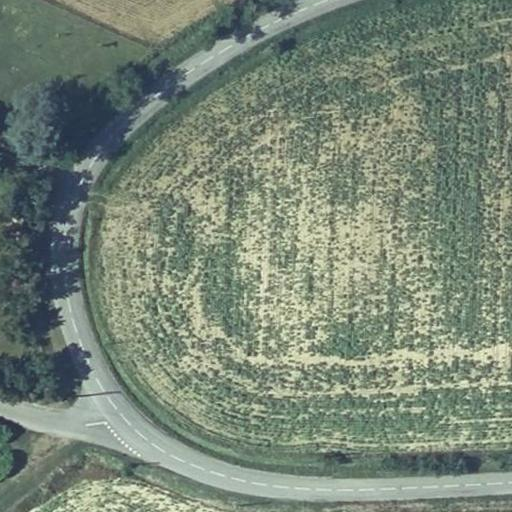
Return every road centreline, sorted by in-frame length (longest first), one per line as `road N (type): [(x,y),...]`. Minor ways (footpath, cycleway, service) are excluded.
road 1 (tertiary): [(121,414),(79,341),(65,283),(63,244),(80,181),(118,129),(189,70),(326,0)]
road 2 (tertiary): [(511,481),(362,488),(227,478),(177,457),(121,414)]
road 3 (tertiary): [(0,410),(85,426),(121,414)]
